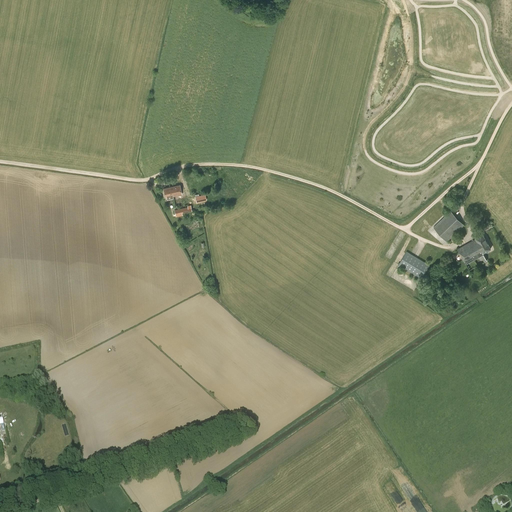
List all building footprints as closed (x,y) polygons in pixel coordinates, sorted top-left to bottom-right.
[(180,185),(170,187),(172,196),(182,194),(180,185)] [(180,215),(180,213),(191,211),(190,206),(187,206),(188,208),(175,210),(176,216),(180,215)] [(449,210),(447,212),(448,213),(433,228),(447,241),(463,225),(449,210)] [(465,261),(473,257),(478,254),(479,257),(481,256),(484,254),(483,253),(491,248),(482,233),(475,237),(476,239),(466,244),(458,249),(465,261)] [(429,265),(406,251),(398,265),(421,279),(429,265)] [(493,500),(492,503),(491,507),(492,511),(493,511),(510,511),(511,508),(511,504),(511,502),(510,499),(507,497),(504,496),(501,496),(496,497),(493,500)]
